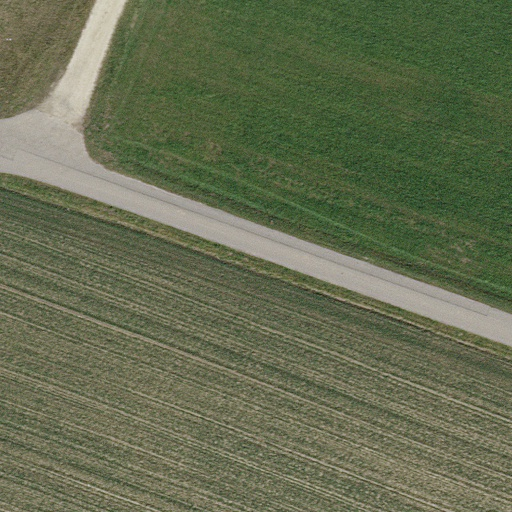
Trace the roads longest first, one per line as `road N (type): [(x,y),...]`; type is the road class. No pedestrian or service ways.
road 1 (track): [(0,151),(511,324)]
road 2 (track): [(45,163),(114,0)]
